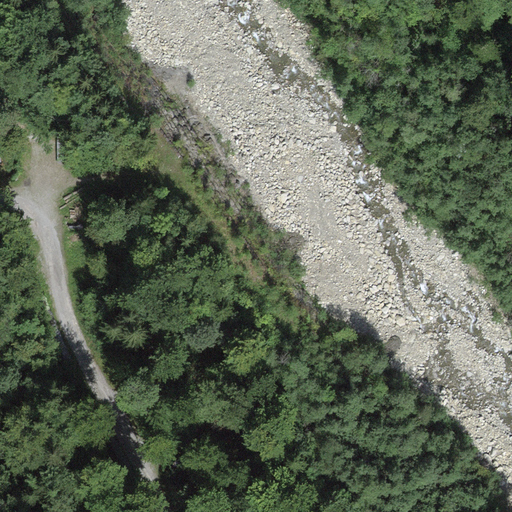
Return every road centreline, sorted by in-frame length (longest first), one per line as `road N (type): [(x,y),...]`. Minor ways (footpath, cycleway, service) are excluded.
road 1 (track): [(0,197),(34,186),(72,326),(168,511)]
road 2 (track): [(34,186),(164,149)]
road 3 (track): [(147,474),(245,388)]
